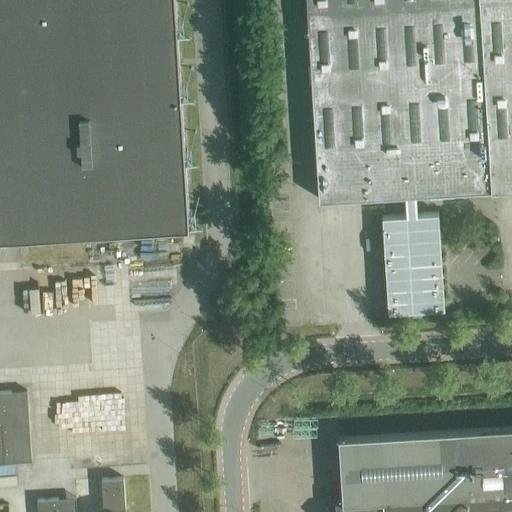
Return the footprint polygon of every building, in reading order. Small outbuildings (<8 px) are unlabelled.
[(0,0),(0,227),(188,216),(175,0),(0,0)] [(511,0),(306,0),(319,199),(405,193),(416,193),(511,186),(511,0)] [(417,213),(416,193),(405,193),(406,214),(382,215),(388,311),(444,308),(438,212),(417,213)] [(0,462),(5,462),(32,459),(28,390),(0,392),(0,462)] [(511,511),(511,426),(338,437),(342,501),(337,501),(337,511),(511,511)] [(104,508),(125,507),(123,477),(102,478),(104,508)] [(37,498),(38,511),(76,511),(76,496),(37,498)]
